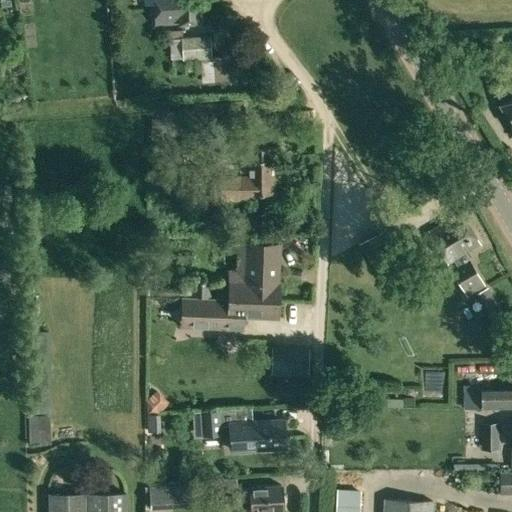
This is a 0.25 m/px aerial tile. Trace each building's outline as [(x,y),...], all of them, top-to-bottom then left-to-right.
[(153,0),(155,24),(197,21),(195,0),(153,0)] [(210,35),(170,38),(170,59),(182,58),(182,59),(200,58),(202,82),(232,80),(230,55),(211,57),(210,35)] [(511,98),(501,104),(511,122),(511,98)] [(211,109),(212,122),(246,121),(244,108),(211,109)] [(220,175),(220,199),(249,199),(249,194),(272,193),(272,161),(277,161),(276,147),(248,147),(248,175),(220,175)] [(456,259),(460,266),(470,261),(466,253),(480,244),(459,210),(427,230),(448,264),(456,259)] [(204,226),(205,237),(225,236),(224,225),(204,226)] [(385,227),(358,244),(376,274),(404,256),(385,227)] [(227,280),(227,299),(228,299),(277,301),(280,245),(240,244),(239,272),(228,272),(227,280)] [(470,261),(460,266),(451,271),(466,296),(485,285),(470,261)] [(191,283),(191,297),(208,298),(209,284),(191,283)] [(487,287),(478,293),(491,316),(501,310),(487,287)] [(228,299),(227,299),(208,298),(191,297),(172,297),(171,316),(181,317),(180,326),(241,329),(242,316),(277,318),(277,301),(228,299)] [(49,413),(47,331),(32,332),(34,414),(49,413)] [(280,351),(280,368),(304,368),(304,351),(280,351)] [(433,384),(433,405),(445,405),(445,384),(433,384)] [(464,409),(480,408),(481,385),(481,384),(468,385),(468,399),(464,399),(464,409)] [(511,385),(481,385),(480,408),(480,409),(511,409),(511,385)] [(168,402),(157,392),(147,402),(157,413),(168,402)] [(233,409),(203,411),(204,435),(220,434),(219,427),(234,426),(233,409)] [(34,414),(29,414),(30,443),(50,442),(49,413),(34,414)] [(146,414),(147,432),(160,432),(159,413),(146,414)] [(284,443),(283,422),(252,424),(252,425),(235,426),(236,446),(254,445),(254,449),(271,448),(271,444),(284,443)] [(480,449),(482,449),(499,449),(499,423),(480,422),(480,449)] [(436,440),(436,427),(426,427),(426,440),(436,440)] [(467,449),(465,476),(477,477),(478,450),(467,449)] [(353,450),(333,451),(334,475),(354,474),(353,450)] [(511,472),(500,473),(500,493),(511,493),(511,472)] [(192,499),(192,483),(167,485),(155,486),(156,503),(193,501),(192,499)] [(269,511),(268,511),(282,510),(281,484),(249,486),(249,488),(231,489),(232,504),(233,504),(243,503),(243,511),(269,511)] [(126,511),(126,492),(49,492),(49,511),(126,511)] [(347,497),(346,511),(371,511),(372,498),(347,497)] [(382,511),(432,511),(433,501),(383,498),(382,511)]
